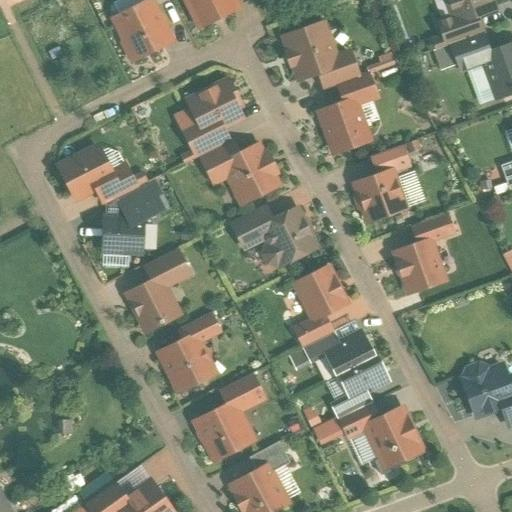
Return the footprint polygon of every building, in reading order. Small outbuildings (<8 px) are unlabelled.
[(13,0),(18,9),(36,0),(13,0)] [(142,0),(145,4),(151,1),(155,8),(171,0),(142,0)] [(185,0),(200,28),(238,9),(233,0),(185,0)] [(488,0),(448,0),(457,22),(457,23),(479,15),(492,10),(488,0)] [(145,4),(114,20),(125,42),(124,46),(129,57),(133,58),(134,61),(172,42),(155,8),(151,1),(145,4)] [(479,15),(457,23),(457,22),(440,28),(447,47),(451,45),(485,32),(479,15)] [(323,25),(285,39),(290,54),(287,55),(291,66),(294,65),(300,80),(319,73),(338,66),(336,61),(332,50),(331,49),(332,47),(330,41),(328,39),(323,25)] [(485,32),(451,45),(461,72),(484,64),(481,57),(492,53),(485,32)] [(511,45),(492,53),(481,57),(484,64),(497,99),(511,93),(511,45)] [(338,66),(319,73),(325,91),(337,86),(359,78),(359,77),(351,55),(336,61),(338,66)] [(359,78),(337,86),(344,105),(354,101),(356,106),(378,99),(369,74),(359,77),(359,78)] [(229,83),(188,103),(202,130),(205,136),(222,128),(241,118),(230,96),(234,94),(229,83)] [(344,105),(320,114),(334,154),(369,141),(356,106),(354,101),(344,105)] [(205,136),(202,130),(187,138),(197,159),(201,157),(229,143),(222,128),(205,136)] [(229,143),(201,157),(213,182),(228,175),(223,164),(239,157),(231,142),(229,143)] [(239,157),(223,164),(228,175),(243,204),(277,187),(271,176),(276,173),(267,156),(262,158),(257,147),(239,157)] [(401,147),(371,158),(378,176),(391,172),(391,173),(409,167),(401,147)] [(98,148),(60,168),(76,200),(96,189),(114,180),(111,173),(98,148)] [(125,166),(111,173),(114,180),(96,189),(105,205),(137,189),(125,166)] [(511,169),(503,173),(509,192),(511,190),(511,169)] [(378,176),(355,185),(360,197),(357,198),(361,210),(364,209),(369,223),(405,210),(391,173),(391,172),(378,176)] [(264,207),(231,223),(244,248),(265,237),(261,229),(272,223),(264,207)] [(272,223),(261,229),(265,237),(270,247),(268,248),(265,255),(269,263),(276,265),(279,264),(280,266),(316,248),(297,211),(272,223)] [(446,215),(412,227),(419,246),(429,242),(430,243),(453,234),(446,215)] [(144,218),(106,217),(105,252),(143,253),(144,218)] [(419,246),(395,254),(399,264),(398,266),(402,276),(404,277),(410,294),(444,281),(430,243),(429,242),(419,246)] [(177,250),(145,266),(153,282),(160,279),(164,287),(189,274),(177,250)] [(346,305),(328,269),(296,285),(313,320),(314,321),(324,316),(346,305)] [(164,287),(160,279),(153,282),(128,295),(132,303),(131,303),(131,305),(133,304),(139,316),(137,316),(138,318),(139,317),(147,332),(179,316),(164,287)] [(210,314),(178,331),(184,342),(195,336),(199,343),(220,332),(210,314)] [(324,316),(314,321),(313,320),(295,329),(304,348),(333,334),(324,316)] [(333,334),(304,348),(311,361),(326,354),(325,352),(339,345),(333,334)] [(339,345),(325,352),(326,354),(337,376),(339,375),(373,358),(361,334),(339,345)] [(184,342),(160,354),(179,393),(192,386),(198,388),(209,354),(203,352),(199,343),(195,336),(184,342)] [(373,358),(339,375),(351,398),(351,400),(366,392),(387,381),(375,357),(373,358)] [(486,370),(479,367),(468,371),(465,378),(466,380),(463,382),(476,417),(506,407),(511,404),(511,393),(510,389),(502,367),(487,373),(486,370)] [(252,375),(219,391),(227,407),(234,403),(240,416),(241,412),(264,400),(252,375)] [(366,392),(351,400),(351,398),(333,407),(339,420),(372,404),(366,392)] [(240,416),(234,403),(227,407),(196,422),(215,461),(253,442),(240,416)] [(372,404),(339,420),(348,438),(366,430),(364,427),(379,420),(372,404)] [(379,420),(364,427),(366,430),(380,460),(379,464),(382,471),(386,472),(393,469),(394,466),(423,452),(402,409),(379,420)] [(279,443),(249,459),(257,473),(267,467),(271,474),(291,464),(279,443)] [(271,474),(267,467),(257,473),(232,486),(238,498),(236,499),(242,511),(245,510),(246,511),(272,511),(287,504),(271,474)] [(171,511),(151,483),(127,500),(109,511),(171,511)] [(115,484),(86,505),(90,511),(109,511),(127,500),(115,484)]
